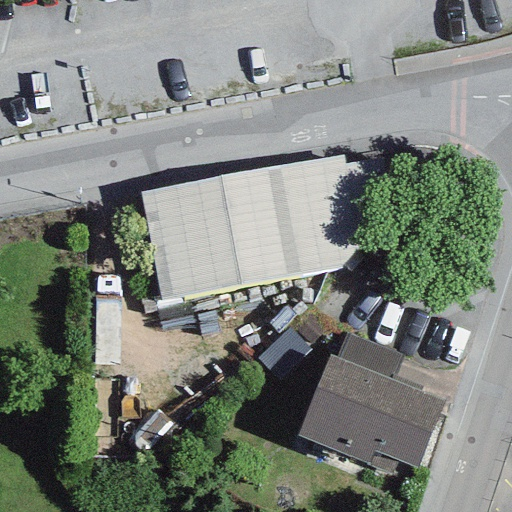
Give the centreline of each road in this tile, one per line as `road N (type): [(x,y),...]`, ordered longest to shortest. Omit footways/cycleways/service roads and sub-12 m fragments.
road 1 (residential): [(0,170),(397,101),(511,100)]
road 2 (residential): [(511,336),(459,511)]
